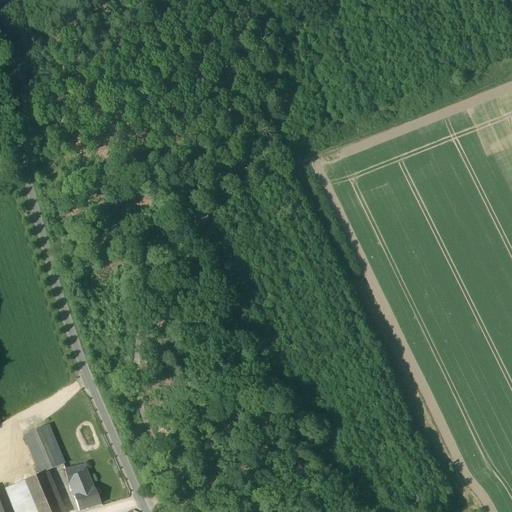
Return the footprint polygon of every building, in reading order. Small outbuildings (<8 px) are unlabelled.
[(24,437),(40,474),(63,464),(47,427),(24,437)] [(70,486),(74,498),(94,491),(84,466),(64,470),(68,486),(70,486)] [(59,511),(44,475),(25,482),(37,511),(59,511)] [(12,511),(37,511),(25,482),(4,490),(12,511)] [(74,498),(78,511),(79,511),(100,505),(94,491),(74,498)]
